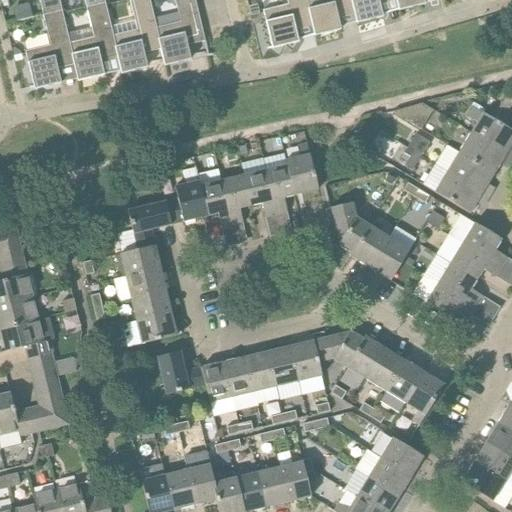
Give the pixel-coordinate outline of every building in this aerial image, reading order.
[(61,12),(57,0),(38,0),(42,16),(61,12)] [(104,4),(102,0),(83,0),(86,8),(104,4)] [(143,55),(160,51),(155,31),(147,0),(131,0),(129,1),(137,33),(112,38),(117,58),(120,73),(146,68),(143,55)] [(190,61),(190,60),(187,47),(204,42),(194,0),(174,0),(180,25),(155,31),(160,51),(164,67),(190,61)] [(311,25),(305,1),(304,0),(286,0),(287,6),(262,12),(272,50),(298,44),(297,42),(294,29),(311,25)] [(352,13),(349,0),(308,0),(305,1),(311,25),(313,37),(339,29),(336,17),(352,13)] [(395,0),(349,0),(352,13),(353,13),(356,24),(382,16),(378,5),(395,0)] [(395,0),(398,11),(424,3),(422,0),(395,0)] [(117,58),(112,38),(104,4),(86,8),(93,40),(69,46),(74,66),(77,81),(77,83),(104,77),(103,76),(100,62),(117,58)] [(74,66),(69,46),(61,12),(42,16),(50,47),(25,53),(34,91),(60,85),(57,70),(74,66)] [(511,144),(511,132),(506,129),(510,123),(511,122),(511,97),(505,99),(496,114),(492,120),(482,115),(485,111),(473,103),(471,106),(470,106),(465,115),(478,123),(470,135),(511,159),(511,151),(509,149),(511,144)] [(393,112),(421,130),(433,110),(422,104),(393,112)] [(413,153),(420,158),(430,141),(417,133),(407,149),(413,153)] [(508,167),(511,160),(511,159),(470,135),(458,154),(493,176),(501,162),(508,167)] [(404,167),(412,172),(420,158),(413,153),(404,167)] [(488,200),(492,193),(485,189),(493,176),(458,154),(446,174),(488,200)] [(290,198),(318,191),(309,156),(282,163),(283,168),(290,198)] [(283,200),(290,198),(283,168),(265,173),(276,217),(287,214),(283,200)] [(265,219),(276,217),(265,173),(243,178),(250,208),(261,205),(265,219)] [(484,206),(488,200),(446,174),(434,194),(469,215),(477,201),(484,206)] [(239,210),(250,208),(243,178),(221,183),(231,227),(242,225),(239,210)] [(205,219),(198,189),(196,183),(173,189),(176,201),(167,203),(173,226),(205,219)] [(221,230),(231,227),(221,183),(198,189),(205,219),(217,216),(221,230)] [(403,192),(414,198),(418,191),(407,185),(403,192)] [(414,198),(424,204),(428,197),(418,191),(414,198)] [(154,247),(152,239),(151,232),(173,226),(167,203),(126,212),(135,251),(154,247)] [(338,247),(351,255),(369,226),(355,218),(352,205),(331,210),(339,246),(338,247)] [(462,244),(501,268),(507,259),(494,251),(501,241),(474,224),(462,244)] [(350,258),(370,270),(388,238),(369,226),(351,255),(350,258)] [(0,232),(0,254),(15,229),(0,232)] [(0,262),(0,264),(22,259),(15,229),(0,254),(0,262)] [(370,270),(391,282),(409,251),(388,238),(370,270)] [(495,278),(501,268),(462,244),(450,264),(477,280),(483,270),(495,278)] [(124,278),(160,269),(154,247),(135,251),(119,255),(124,278)] [(22,259),(0,264),(2,270),(24,265),(22,259)] [(85,277),(94,275),(91,262),(83,264),(85,277)] [(438,284),(477,308),(483,298),(471,290),(477,280),(450,264),(438,284)] [(24,265),(2,270),(4,281),(26,276),(24,265)] [(130,300),(165,292),(160,269),(124,278),(130,300)] [(0,306),(32,299),(26,276),(4,281),(0,281),(0,306)] [(472,317),(477,308),(438,284),(426,304),(453,320),(459,309),(472,317)] [(135,323),(171,315),(165,292),(130,300),(135,323)] [(93,311),(102,309),(98,296),(90,298),(93,311)] [(0,329),(37,321),(32,299),(0,306),(0,329)] [(75,312),(76,311),(73,299),(72,300),(62,302),(65,314),(75,312)] [(96,322),(104,319),(102,309),(93,311),(96,322)] [(135,323),(141,346),(176,337),(171,315),(135,323)] [(6,353),(26,349),(42,343),(37,321),(0,329),(0,342),(4,341),(6,353)] [(333,361),(346,369),(362,341),(349,333),(349,334),(313,343),(318,365),(333,361)] [(346,369),(365,381),(384,351),(364,338),(362,341),(346,369)] [(104,354),(112,352),(109,340),(101,342),(104,354)] [(28,361),(52,356),(49,342),(42,343),(26,349),(28,361)] [(321,378),(318,365),(313,343),(290,348),(299,383),(321,378)] [(276,389),(299,383),(290,348),(268,353),(276,389)] [(365,381),(385,393),(403,363),(384,351),(365,381)] [(182,393),(204,388),(200,369),(184,373),(180,353),(156,358),(166,402),(184,398),(182,393)] [(254,394),(276,389),(268,353),(245,359),(254,394)] [(52,356),(28,361),(31,372),(55,367),(52,356)] [(232,400),(254,394),(245,359),(223,364),(232,400)] [(385,393),(403,405),(422,375),(403,363),(385,393)] [(208,405),(232,400),(223,364),(200,369),(204,388),(208,405)] [(57,378),(55,367),(31,372),(34,383),(57,378)] [(410,422),(418,428),(443,388),(422,375),(403,405),(416,413),(410,422)] [(60,389),(57,378),(34,383),(36,394),(60,389)] [(341,401),(346,394),(335,387),(330,395),(341,401)] [(0,437),(18,433),(15,414),(9,390),(0,391),(0,437)] [(38,400),(39,409),(69,427),(62,395),(38,400)] [(317,416),(330,413),(328,404),(315,408),(317,416)] [(359,412),(370,418),(374,411),(363,405),(359,412)] [(496,425),(511,434),(511,408),(508,406),(496,425)] [(26,412),(33,435),(69,427),(39,409),(26,412)] [(370,418),(380,425),(384,417),(374,411),(370,418)] [(33,435),(26,412),(15,414),(18,433),(19,439),(33,435)] [(284,424),(297,421),(295,412),(282,415),(284,424)] [(272,427),(284,424),(282,415),(270,418),(272,427)] [(316,431),(328,428),(326,420),(314,423),(316,431)] [(177,435),(189,432),(187,423),(175,426),(177,435)] [(240,434),(252,431),(250,423),(238,426),(240,434)] [(304,434),(316,431),(314,423),(302,426),(304,434)] [(484,445),(511,461),(511,434),(496,425),(484,445)] [(165,438),(177,435),(175,426),(163,429),(165,438)] [(228,437),(240,434),(238,426),(226,429),(228,437)] [(272,442),(285,439),(283,430),(270,433),(272,442)] [(260,445),(272,442),(270,433),(258,436),(260,445)] [(153,434),(141,436),(143,444),(155,441),(153,434)] [(410,478),(422,458),(392,439),(379,459),(410,478)] [(228,452),(241,450),(239,441),(226,444),(228,452)] [(216,455),(228,452),(226,444),(214,447),(216,455)] [(41,460),(54,458),(51,445),(38,448),(41,460)] [(473,464),(504,483),(511,469),(511,461),(484,445),(473,464)] [(216,492),(214,484),(210,466),(207,454),(184,459),(187,471),(195,506),(215,502),(213,493),(216,492)] [(398,498),(410,478),(379,459),(367,479),(398,498)] [(302,463),(305,475),(313,473),(310,461),(302,463)] [(171,511),(172,511),(164,477),(160,463),(149,466),(150,468),(138,471),(147,511),(171,511)] [(288,504),(310,499),(305,475),(302,463),(279,468),(288,504)] [(461,484),(492,503),(504,483),(473,464),(461,484)] [(265,509),(288,504),(279,468),(257,474),(265,509)] [(172,511),(195,506),(187,471),(164,477),(172,511)] [(355,499),(376,511),(389,511),(398,498),(367,479),(354,471),(343,491),(355,499)] [(241,511),(254,511),(265,509),(257,474),(234,479),(241,511)] [(9,489),(20,487),(17,475),(6,477),(9,489)] [(0,491),(9,489),(6,477),(0,478),(0,491)] [(217,511),(241,511),(234,479),(214,484),(216,492),(213,493),(215,502),(217,511)] [(56,490),(61,511),(111,511),(108,498),(96,501),(92,483),(80,486),(80,485),(56,490)] [(61,511),(56,490),(33,496),(37,511),(61,511)] [(37,511),(33,496),(31,496),(33,504),(14,509),(14,511),(37,511)] [(376,511),(355,499),(348,510),(338,504),(333,511),(376,511)]
